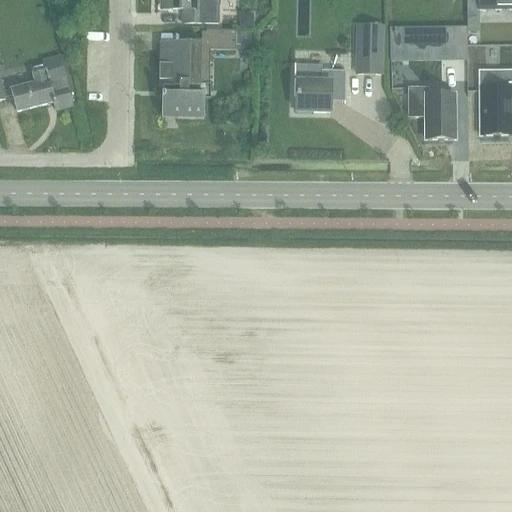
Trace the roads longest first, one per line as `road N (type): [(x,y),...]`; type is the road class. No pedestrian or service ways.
road 1 (tertiary): [(0,194),(511,197)]
road 2 (residential): [(0,161),(82,161),(112,150),(118,0)]
